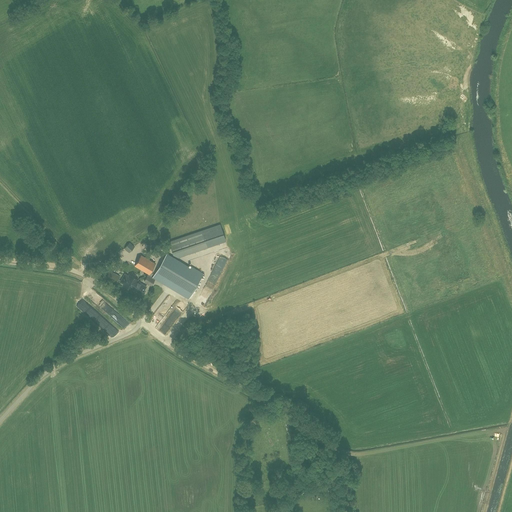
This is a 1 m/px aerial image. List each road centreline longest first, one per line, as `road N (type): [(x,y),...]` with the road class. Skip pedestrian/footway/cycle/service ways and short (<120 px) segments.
road 1 (unclassified): [(0,417),(47,369),(145,320),(83,273)]
road 2 (track): [(0,183),(83,273)]
